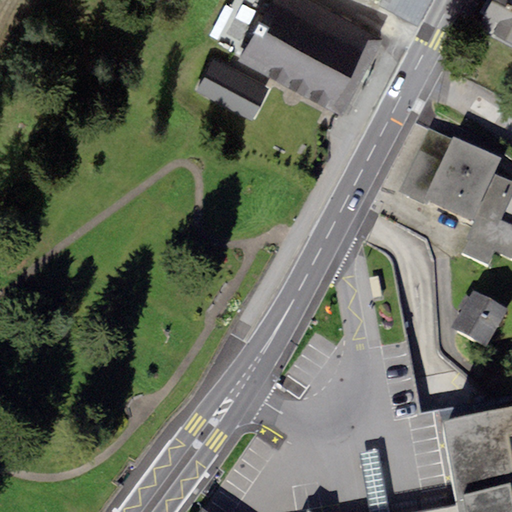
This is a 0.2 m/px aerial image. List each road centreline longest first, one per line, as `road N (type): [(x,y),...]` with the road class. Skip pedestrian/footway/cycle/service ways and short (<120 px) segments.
road 1 (secondary): [(402,103),(258,359),(152,511)]
road 2 (unknown): [(270,495),(317,421),(418,466)]
road 3 (residential): [(402,103),(511,162)]
